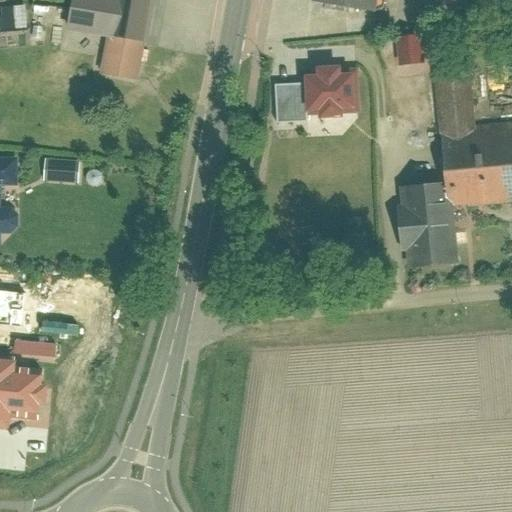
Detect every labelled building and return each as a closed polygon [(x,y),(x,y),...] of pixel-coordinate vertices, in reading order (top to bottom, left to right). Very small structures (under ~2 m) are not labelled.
[(74,0),(69,30),(106,36),(99,77),(140,84),(153,0),(74,0)] [(372,0),(304,0),(305,1),(371,10),(372,0)] [(23,5),(1,7),(3,31),(25,29),(23,5)] [(403,36),(405,65),(433,63),(431,34),(403,36)] [(300,84),(272,85),(273,125),(303,124),(303,111),(355,110),(355,71),(300,72),(300,84)] [(477,73),(431,76),(437,183),(402,185),(407,269),(458,266),(455,206),(511,202),(511,117),(479,120),(477,73)] [(17,155),(0,154),(0,247),(1,246),(1,232),(17,232),(17,207),(5,207),(5,186),(17,186),(17,155)] [(87,182),(88,160),(52,159),(52,181),(87,182)] [(27,291),(0,288),(0,328),(23,331),(27,291)] [(67,355),(67,342),(24,341),(23,354),(67,355)] [(46,369),(0,363),(0,429),(39,434),(46,369)]
